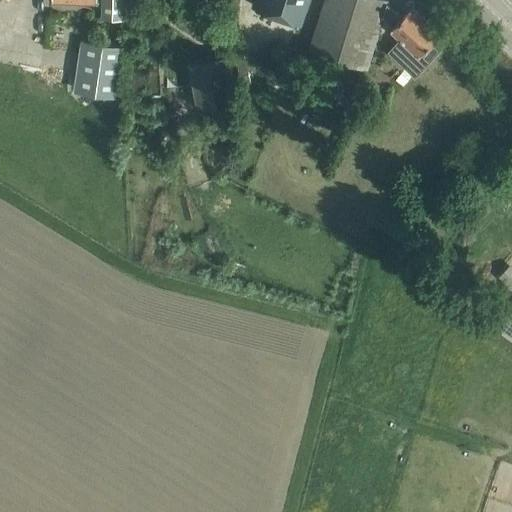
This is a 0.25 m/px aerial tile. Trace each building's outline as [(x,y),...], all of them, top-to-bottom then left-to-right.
[(104,0),(104,16),(125,16),(125,0),(104,0)] [(255,0),(254,5),(302,21),(308,0),(255,0)] [(324,0),(308,47),(366,66),(383,16),(393,25),(391,27),(400,36),(387,50),(415,75),(442,47),(432,38),(439,31),(411,5),(402,15),(388,2),(388,0),(324,0)] [(76,89),(115,95),(122,46),(82,41),(76,89)] [(190,60),(200,107),(238,99),(229,52),(190,60)] [(282,121),(305,130),(314,108),(291,98),(282,121)] [(511,263),(499,276),(501,278),(511,288),(511,264),(511,263)]
